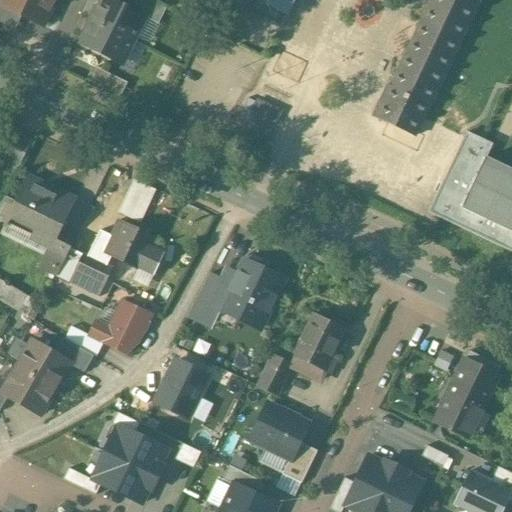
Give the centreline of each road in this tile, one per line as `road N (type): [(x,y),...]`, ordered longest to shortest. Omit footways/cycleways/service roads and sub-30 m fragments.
road 1 (residential): [(238,192),(158,351),(107,397),(0,455)]
road 2 (residential): [(316,511),(418,282)]
road 3 (tertiary): [(238,192),(32,95)]
road 4 (tertiary): [(418,282),(238,192)]
